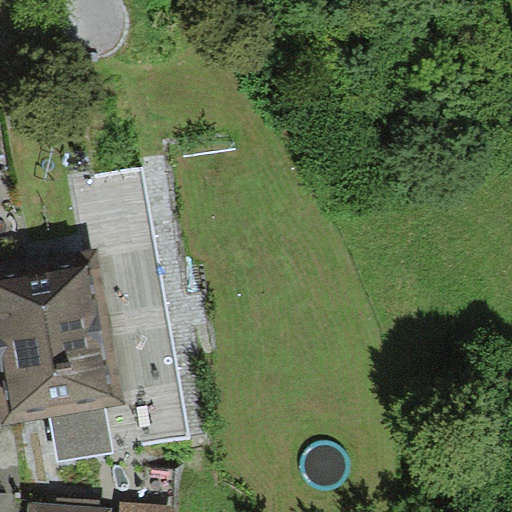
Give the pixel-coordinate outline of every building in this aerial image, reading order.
[(105,407),(126,403),(99,248),(0,265),(0,408),(3,425),(51,417),(105,407)] [(113,452),(105,407),(51,417),(59,462),(113,452)] [(57,497),(57,504),(100,507),(101,500),(57,497)] [(57,504),(29,502),(28,511),(110,511),(111,508),(100,507),(57,504)] [(120,511),(176,511),(177,506),(121,502),(120,511)]
